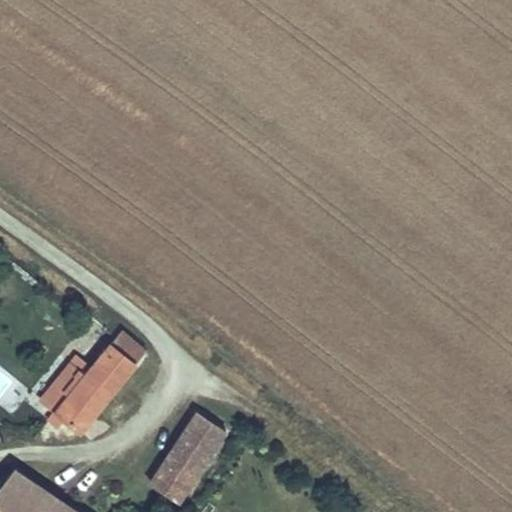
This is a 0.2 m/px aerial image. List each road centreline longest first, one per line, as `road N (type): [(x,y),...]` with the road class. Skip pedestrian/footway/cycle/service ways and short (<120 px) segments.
road 1 (track): [(384,511),(192,361)]
road 2 (unclassified): [(0,219),(192,361)]
